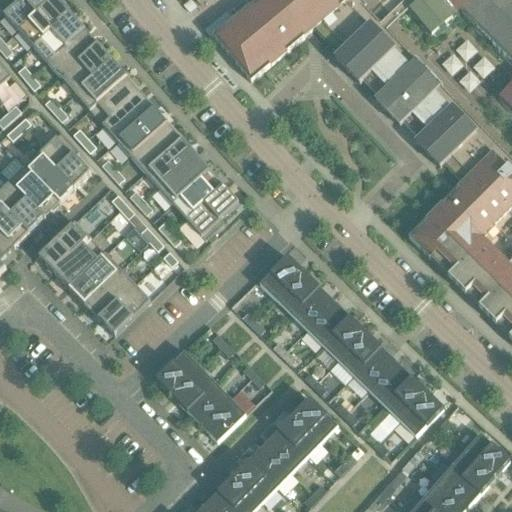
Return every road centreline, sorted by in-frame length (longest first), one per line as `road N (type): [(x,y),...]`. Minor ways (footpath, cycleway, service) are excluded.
road 1 (residential): [(117,400),(319,208)]
road 2 (residential): [(135,0),(319,208)]
road 3 (residential): [(319,208),(511,390)]
road 4 (residential): [(107,180),(23,264),(25,322)]
road 5 (residential): [(175,474),(218,468),(301,387)]
road 6 (residential): [(117,400),(42,326),(25,322)]
